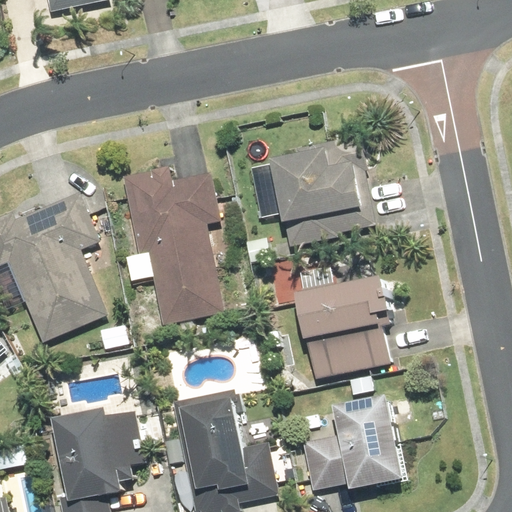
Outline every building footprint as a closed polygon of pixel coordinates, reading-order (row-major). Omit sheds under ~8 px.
[(49,0),(52,15),(111,2),(110,0),(49,0)] [(297,154),(270,160),(283,224),(286,223),(291,248),(338,239),(337,234),(377,226),(366,172),(369,172),(361,136),(296,150),(297,154)] [(151,173),(124,178),(139,256),(128,258),(132,282),(155,278),(164,326),(225,315),(208,225),(222,222),(212,174),(172,182),(170,167),(151,171),(151,173)] [(17,221),(14,213),(0,218),(0,266),(9,263),(44,344),(109,316),(81,252),(102,243),(81,194),(17,221)] [(380,277),(295,295),(304,341),(307,340),(316,381),(391,365),(383,328),(390,326),(380,277)] [(102,332),(108,352),(133,344),(127,324),(102,332)] [(236,391),(174,403),(195,511),(240,511),(239,504),(280,496),(270,443),(241,449),(235,416),(244,414),(240,395),(237,396),(236,391)] [(338,436),(304,443),(313,492),(348,485),(349,491),(402,480),(386,396),(332,406),(338,436)] [(105,409),(52,420),(68,503),(61,505),(62,511),(111,511),(108,496),(122,493),(120,482),(135,480),(132,467),(147,464),(137,412),(107,418),(105,409)] [(0,511),(9,511),(7,499),(2,500),(1,498),(0,498),(0,511)]
